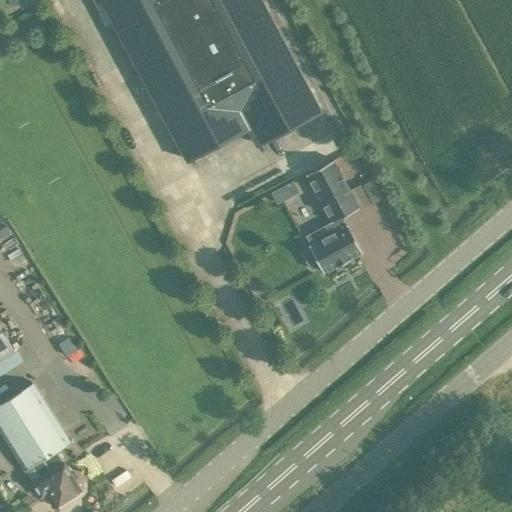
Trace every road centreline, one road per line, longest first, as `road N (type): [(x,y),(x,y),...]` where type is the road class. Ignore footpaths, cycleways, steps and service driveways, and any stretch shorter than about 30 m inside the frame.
road 1 (unknown): [(285,412),(74,0)]
road 2 (unclassified): [(169,511),(511,215)]
road 3 (track): [(449,271),(306,0)]
road 4 (secondary): [(458,324),(241,511)]
road 5 (unclassified): [(310,511),(511,336)]
